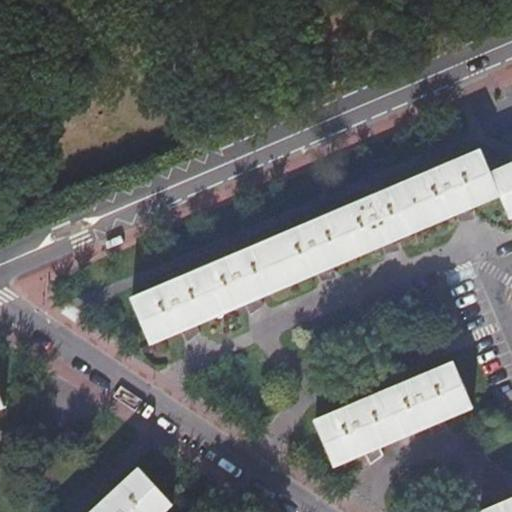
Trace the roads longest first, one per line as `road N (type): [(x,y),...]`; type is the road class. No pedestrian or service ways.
road 1 (tertiary): [(511,41),(0,258)]
road 2 (residential): [(0,304),(303,511)]
